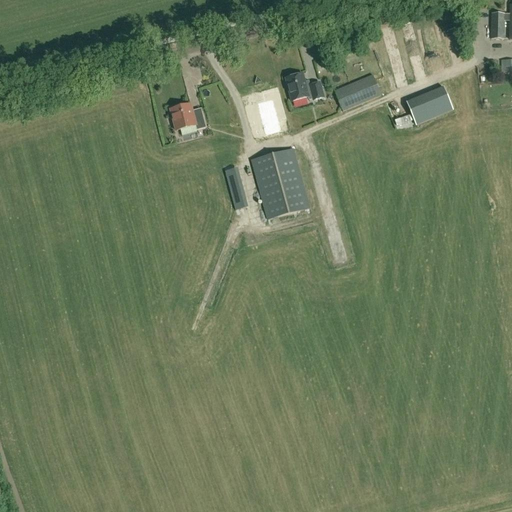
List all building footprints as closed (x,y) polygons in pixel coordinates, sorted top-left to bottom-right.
[(492,15),(491,40),(504,40),(505,15),(492,15)] [(307,88),(304,76),(287,80),(293,103),(313,97),(315,102),(324,99),(320,85),(307,88)] [(334,93),(344,113),(382,97),(373,77),(334,93)] [(417,127),(454,111),(444,88),(408,104),(417,127)] [(283,133),(274,101),(259,105),(267,137),(283,133)] [(191,105),(171,111),(177,132),(196,127),(197,131),(206,129),(203,116),(193,118),(192,113),(193,113),(191,105)] [(252,161),(269,221),(310,210),(294,150),(252,161)] [(240,208),(248,206),(244,190),(236,193),(240,208)]
